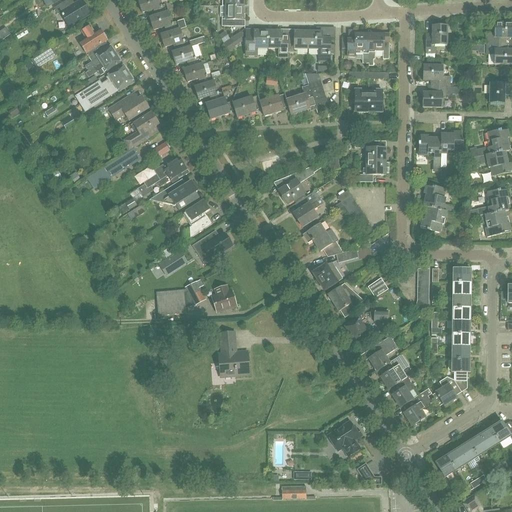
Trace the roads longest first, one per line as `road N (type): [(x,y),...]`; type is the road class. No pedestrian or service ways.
road 1 (residential): [(403,457),(107,0)]
road 2 (residential): [(498,268),(484,256),(421,256),(405,248),(403,120)]
road 3 (residential): [(379,14),(270,16),(256,0)]
